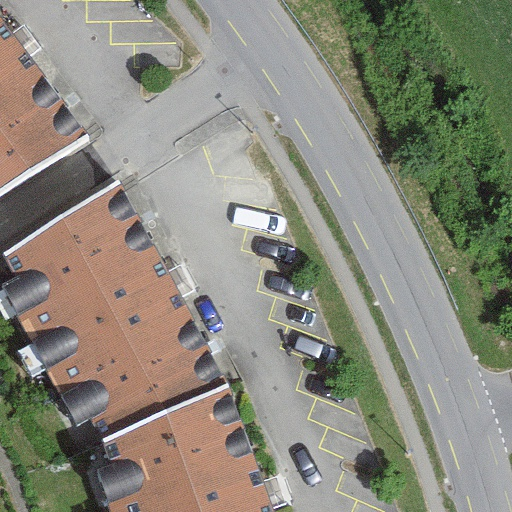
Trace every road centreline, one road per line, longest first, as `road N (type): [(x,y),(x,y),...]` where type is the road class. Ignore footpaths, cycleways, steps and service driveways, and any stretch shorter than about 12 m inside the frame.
road 1 (tertiary): [(274,46),(390,243),(460,401),(493,511)]
road 2 (residential): [(274,46),(0,226)]
